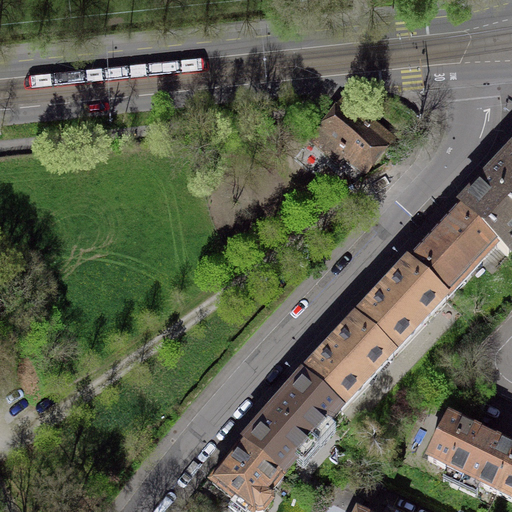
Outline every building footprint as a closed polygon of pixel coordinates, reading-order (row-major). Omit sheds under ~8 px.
[(318,138),(314,143),(329,155),(331,153),(340,161),(345,154),(366,171),(378,157),(389,142),(347,109),(325,136),(319,132),(316,136),(318,138)] [(511,254),(511,157),(498,172),(462,211),(497,246),(509,258),(511,254)] [(446,301),(497,246),(462,211),(461,210),(435,238),(409,266),(446,301)] [(393,357),(446,301),(409,266),(382,294),(356,322),(393,357)] [(341,413),(393,357),(356,322),(330,349),(304,378),(341,413)] [(284,477),(341,413),(304,378),(274,412),(245,445),(284,477)] [(511,451),(482,437),(448,420),(428,461),(496,495),(511,463),(511,451)] [(267,498),(284,477),(245,445),(229,464),(213,484),(248,511),(255,511),(256,511),(264,511),(271,504),(270,500),(267,498)] [(511,463),(496,495),(511,502),(511,463)] [(378,484),(350,471),(323,500),(348,511),(354,511),(361,498),(369,502),(378,484)]
